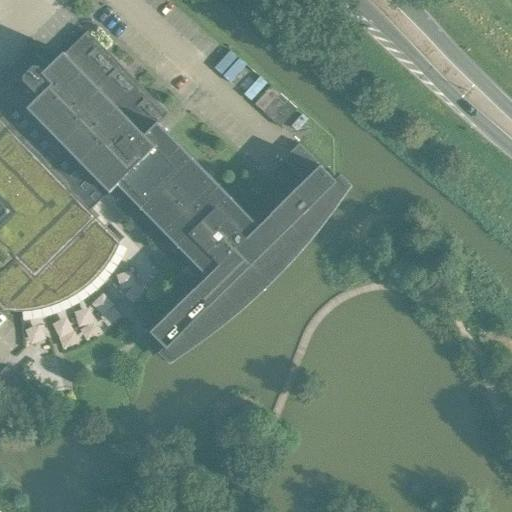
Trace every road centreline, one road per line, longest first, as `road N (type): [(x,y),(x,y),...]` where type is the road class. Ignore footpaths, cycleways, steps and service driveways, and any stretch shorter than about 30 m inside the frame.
road 1 (primary): [(359,0),(511,148)]
road 2 (primary): [(511,111),(401,0)]
